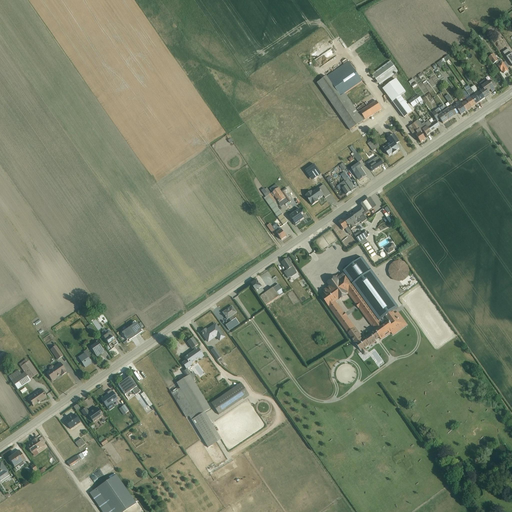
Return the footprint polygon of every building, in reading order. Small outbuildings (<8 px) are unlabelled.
[(507,68),(503,63),(503,62),(502,62),(500,59),(498,60),(494,54),(489,58),(493,64),(495,63),(498,66),(497,66),(502,72),(504,74),(509,71),(507,68)] [(348,61),(317,83),(350,131),(382,109),(376,101),(358,113),(345,94),(362,82),(348,61)] [(390,61),(372,75),(380,85),(398,72),(390,61)] [(413,108),(410,103),(407,105),(401,96),(406,92),(396,79),(383,89),(404,118),(415,110),(413,108)] [(483,96),(485,98),(490,95),(488,93),(491,91),(492,92),(495,90),(494,88),(497,86),(493,81),(491,83),(489,81),(486,83),(484,80),(479,84),(483,89),(480,91),(483,96)] [(470,88),(480,102),(485,98),(483,96),(480,91),(479,92),(476,89),(477,89),(474,85),(470,88)] [(468,94),(476,105),(480,102),(470,88),(467,91),(468,94)] [(463,96),(472,108),(476,105),(468,94),(467,95),(466,94),(464,95),(463,96)] [(410,103),(413,108),(422,101),(418,95),(409,101),(408,102),(410,103)] [(459,100),(467,111),(472,108),(463,96),(461,98),(462,99),(459,100)] [(452,107),(457,114),(459,113),(461,115),(467,111),(459,100),(455,103),(456,104),(452,107)] [(440,107),(449,120),(457,114),(452,107),(451,106),(447,110),(444,106),(443,106),(442,104),(439,106),(440,107)] [(436,120),(437,122),(440,119),(443,124),(449,120),(440,107),(435,111),(431,113),(436,120)] [(418,126),(421,131),(423,130),(427,136),(431,132),(425,124),(424,123),(422,125),(418,120),(415,122),(418,126)] [(425,124),(431,132),(440,126),(437,122),(436,120),(430,124),(428,121),(425,124)] [(418,126),(415,122),(408,127),(415,137),(416,137),(421,143),(426,140),(421,133),(422,133),(421,131),(418,126)] [(385,146),(383,147),(389,156),(392,154),(393,154),(397,151),(396,151),(399,149),(397,146),(398,145),(397,144),(400,142),(394,134),(387,139),(392,145),(389,147),(388,146),(387,146),(385,146)] [(376,148),(374,146),(370,140),(368,141),(368,142),(367,142),(368,143),(367,144),(373,151),(376,149),(376,148)] [(352,146),(349,148),(354,154),(352,156),(353,158),(354,157),(358,162),(362,160),(352,146)] [(378,156),(367,163),(373,171),(383,165),(378,156)] [(359,163),(351,168),(360,180),(366,176),(361,169),(363,167),(359,163)] [(302,169),(309,182),(320,176),(314,164),(302,169)] [(339,185),(341,188),(346,195),(355,189),(348,180),(346,182),(345,181),(339,185)] [(272,193),(279,188),(276,184),(269,189),(272,193)] [(324,184),(306,196),(312,205),(318,201),(317,200),(323,196),(325,198),(330,195),(324,184)] [(269,195),(268,195),(274,203),(276,201),(271,194),(271,193),(267,188),(265,189),(267,192),(269,195)] [(279,188),(272,193),(271,193),(274,197),(279,203),(286,198),(279,188)] [(286,188),(282,191),(289,201),(285,204),(286,206),(290,203),(292,201),(291,200),(291,199),(289,196),(289,197),(285,191),(287,190),(286,188)] [(268,195),(266,197),(264,198),(283,225),(288,222),(274,203),(268,195)] [(363,214),(364,215),(376,207),(376,206),(371,198),(370,198),(361,204),(361,205),(362,207),(366,212),(363,214)] [(355,213),(361,222),(362,223),(367,220),(364,215),(363,214),(366,212),(362,207),(355,212),(355,213)] [(289,215),(288,216),(291,220),(292,219),(294,221),(293,222),(295,226),(300,223),(299,222),(304,219),(302,215),(303,214),(300,209),(296,212),(295,211),(289,215)] [(344,219),(351,230),(356,227),(355,225),(361,222),(355,213),(352,214),(344,219)] [(351,230),(344,219),(339,223),(341,226),(340,227),(343,230),(345,229),(349,234),(351,235),(353,233),(351,230)] [(270,224),(267,226),(274,236),(277,234),(281,240),(286,237),(277,224),(272,227),(270,224)] [(325,229),(329,235),(335,243),(338,241),(332,233),(334,232),(330,226),(325,229)] [(319,233),(326,245),(328,247),(329,247),(331,250),(334,248),(331,245),(332,245),(327,237),(329,235),(325,229),(319,233)] [(360,232),(354,235),(359,243),(368,238),(365,233),(362,235),(360,232)] [(315,241),(321,250),(325,248),(324,246),(326,245),(319,233),(314,237),(316,240),(315,241)] [(393,243),(385,248),(388,253),(390,252),(394,250),(393,249),(396,247),(395,246),(394,244),(393,244),(393,243)] [(357,250),(324,273),(336,289),(369,266),(357,250)] [(287,258),(282,262),(285,267),(287,270),(284,272),(288,279),(291,277),(297,274),(296,273),(296,272),(287,258)] [(389,260),(385,279),(405,284),(407,278),(410,279),(411,275),(408,274),(410,265),(389,260)] [(336,289),(324,273),(322,275),(319,274),(319,277),(321,278),(322,279),(321,280),(326,287),(327,286),(331,292),(336,289)] [(375,275),(363,283),(370,293),(382,285),(375,275)] [(257,280),(251,284),(267,307),(269,306),(268,304),(285,293),(279,284),(266,293),(257,280)] [(383,286),(371,295),(378,305),(390,296),(383,286)] [(226,310),(222,313),(227,320),(229,319),(231,322),(225,326),(229,331),(239,324),(235,319),(234,319),(232,317),(233,316),(232,316),(237,313),(232,307),(227,311),(226,310)] [(102,315),(97,319),(100,322),(102,321),(104,323),(107,321),(102,315)] [(35,317),(30,320),(33,325),(38,322),(35,317)] [(129,328),(135,337),(142,332),(141,331),(142,330),(137,324),(133,326),(133,325),(129,328)] [(90,325),(87,328),(91,334),(95,332),(90,325)] [(206,329),(201,333),(208,343),(216,337),(219,341),(225,338),(215,325),(210,329),(207,331),(206,329)] [(135,337),(129,328),(126,330),(126,331),(123,334),(127,340),(128,340),(129,341),(135,337)] [(107,335),(103,337),(109,345),(112,343),(114,346),(117,344),(115,340),(114,338),(115,337),(113,334),(112,335),(109,330),(105,332),(107,335)] [(186,360),(182,363),(186,369),(192,365),(191,364),(199,359),(200,360),(204,357),(198,349),(197,349),(196,347),(198,345),(193,338),(187,342),(192,350),(193,349),(194,351),(184,358),(186,360)] [(97,342),(90,347),(97,357),(104,352),(97,342)] [(56,346),(50,350),(57,361),(63,356),(56,346)] [(214,348),(210,351),(217,361),(221,358),(214,348)] [(84,353),(78,358),(85,368),(91,364),(88,359),(91,356),(87,350),(83,352),(84,353)] [(369,352),(373,358),(371,359),(374,364),(380,361),(374,350),(369,352)] [(18,370),(9,377),(18,390),(31,381),(30,380),(38,374),(29,361),(28,362),(26,359),(19,365),(24,373),(21,375),(18,370)] [(49,370),(46,373),(52,381),(53,380),(54,381),(55,379),(56,379),(57,378),(56,378),(60,375),(61,376),(67,373),(60,363),(54,367),(52,366),(49,368),(49,370)] [(190,376),(168,389),(186,418),(189,416),(208,448),(221,440),(205,413),(210,409),(190,376)] [(123,384),(119,387),(125,395),(132,391),(135,395),(140,392),(129,377),(124,381),(126,384),(124,385),(123,384)] [(241,384),(211,404),(219,415),(249,396),(241,384)] [(41,390),(28,399),(33,406),(47,398),(41,390)] [(106,396),(101,400),(109,411),(115,407),(112,404),(118,400),(112,392),(111,390),(107,393),(108,395),(107,396),(106,396)] [(144,393),(141,395),(149,407),(153,405),(144,393)] [(125,405),(119,409),(123,415),(129,411),(125,405)] [(86,408),(81,411),(85,417),(88,415),(93,423),(103,416),(97,408),(89,413),(86,408)] [(70,417),(64,421),(67,424),(67,425),(67,426),(68,426),(70,430),(80,423),(74,414),(70,417)] [(42,445),(38,440),(37,438),(32,442),(32,443),(27,447),(32,454),(37,451),(43,446),(42,445)] [(81,439),(75,443),(79,448),(85,444),(81,439)] [(96,442),(89,448),(91,452),(93,450),(94,452),(101,448),(96,442)] [(16,453),(8,459),(15,468),(20,465),(21,467),(24,464),(23,463),(26,461),(19,451),(16,453)] [(76,456),(67,462),(69,465),(68,465),(69,466),(69,465),(70,467),(80,461),(79,460),(81,459),(82,460),(84,458),(81,454),(76,457),(76,456)] [(0,481),(9,475),(8,473),(8,472),(1,463),(0,463),(0,481)] [(34,465),(30,467),(37,477),(41,475),(34,465)] [(116,475),(89,493),(102,511),(124,511),(136,504),(116,475)]
